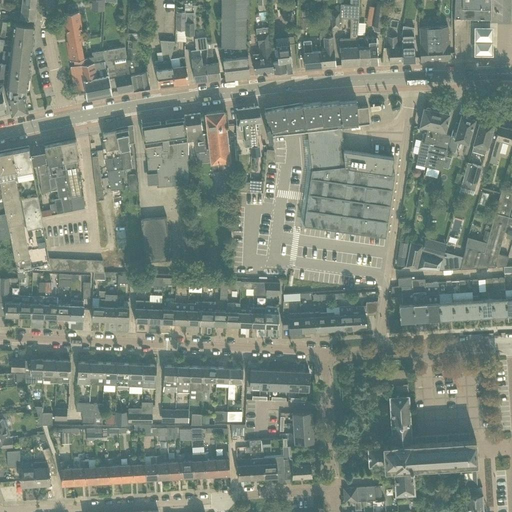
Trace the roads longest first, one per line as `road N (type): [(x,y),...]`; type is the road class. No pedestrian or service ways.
road 1 (tertiary): [(71,118),(224,93),(413,78)]
road 2 (residential): [(0,334),(324,352)]
road 3 (residential): [(413,78),(377,349)]
road 4 (residential): [(37,511),(209,499)]
road 5 (residential): [(377,349),(511,342)]
road 6 (residential): [(332,478),(324,352)]
road 7 (residential): [(71,118),(45,28),(48,0)]
